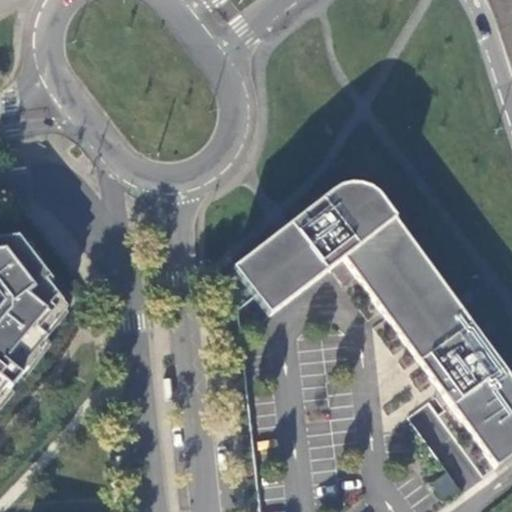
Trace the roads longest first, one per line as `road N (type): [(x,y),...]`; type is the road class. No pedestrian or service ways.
road 1 (unclassified): [(205,511),(171,184)]
road 2 (secondary): [(171,184),(215,165),(232,137),(234,92),(221,62)]
